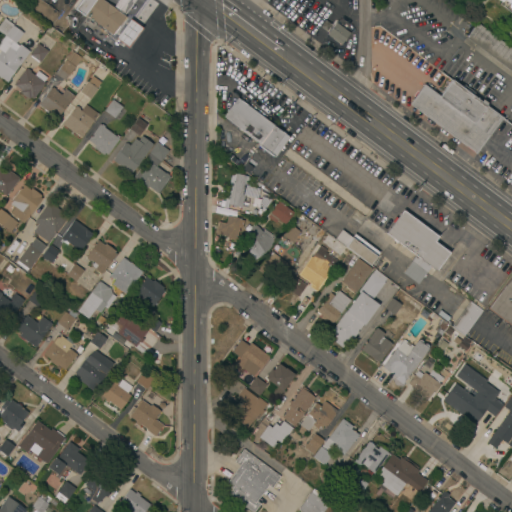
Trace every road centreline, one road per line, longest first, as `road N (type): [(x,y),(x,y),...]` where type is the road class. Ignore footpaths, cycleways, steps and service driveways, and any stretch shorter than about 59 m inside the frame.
road 1 (tertiary): [(195,511),(196,0)]
road 2 (residential): [(511,504),(197,271)]
road 3 (primary): [(279,53),(511,227)]
road 4 (residential): [(207,511),(0,355)]
road 5 (residential): [(197,271),(0,123)]
